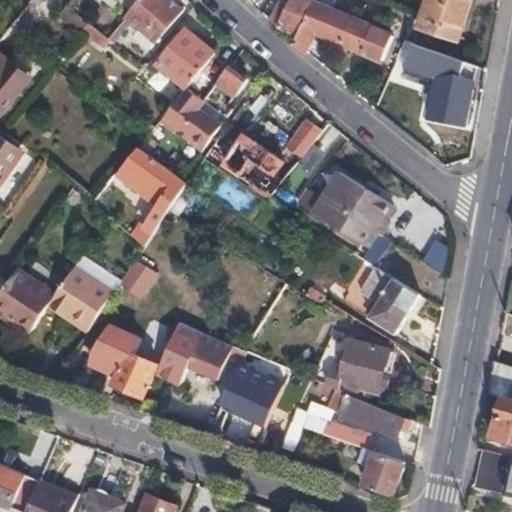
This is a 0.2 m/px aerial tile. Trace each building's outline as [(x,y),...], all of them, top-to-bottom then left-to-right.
[(121,0),(135,11),(143,0),(121,0)] [(143,0),(135,11),(130,17),(158,41),(183,11),(170,0),(143,0)] [(283,1),(273,21),(301,35),(314,6),(317,0),(296,0),(294,5),(283,1)] [(429,0),(421,27),(458,39),(470,0),(429,0)] [(301,35),(297,43),(308,53),(313,41),(317,42),(319,36),(382,61),(391,39),(314,6),(301,35)] [(161,67),(188,89),(201,72),(216,54),(188,33),(179,44),(173,40),(158,60),(163,64),(161,67)] [(466,129),(478,67),(416,44),(407,69),(438,81),(431,121),(466,129)] [(0,60),(0,120),(28,84),(0,60)] [(249,81),(232,67),(219,84),(237,97),(249,81)] [(188,89),(162,121),(203,155),(222,130),(197,111),(204,102),(188,89)] [(205,102),(228,120),(234,112),(220,102),(222,99),(213,92),(205,102)] [(290,149),(303,158),(320,137),(308,127),(290,149)] [(214,149),(206,161),(221,171),(225,166),(274,196),(290,176),(295,169),(257,143),(247,136),(231,160),(214,149)] [(0,182),(3,178),(20,152),(0,139),(0,182)] [(141,149),(119,176),(159,206),(136,238),(147,248),(171,212),(189,185),(184,181),(141,149)] [(338,168),(321,196),(328,200),(373,229),(380,234),(389,219),(383,215),(391,202),(338,168)] [(328,200),(321,196),(311,189),(301,204),(375,252),(368,263),(378,269),(396,244),(385,237),(380,234),(373,229),(328,200)] [(447,270),(453,246),(433,241),(427,265),(447,270)] [(108,243),(97,259),(110,267),(121,252),(108,243)] [(139,261),(122,285),(143,298),(160,274),(139,261)] [(21,321),(34,330),(58,296),(20,269),(0,299),(0,304),(12,313),(9,317),(19,324),(21,321)] [(397,332),(420,295),(378,269),(362,293),(380,304),(372,317),(397,332)] [(94,312),(101,317),(116,294),(84,273),(59,310),(70,317),(75,311),(88,319),(94,312)] [(0,304),(0,310),(9,317),(12,313),(0,304)] [(83,319),(94,327),(99,319),(101,317),(94,312),(88,319),(75,311),(70,317),(79,324),(83,319)] [(150,337),(172,347),(183,323),(160,314),(150,337)] [(262,356),(183,323),(172,347),(160,376),(183,386),(191,368),(222,381),(233,357),(244,362),(225,405),(252,417),(259,402),(248,397),(265,358),(262,356)] [(121,375),(116,386),(146,398),(159,367),(131,355),(139,338),(116,328),(98,365),(121,375)] [(343,370),(338,389),(350,394),(351,392),(356,393),(358,391),(380,396),(391,351),(352,341),(343,370)] [(511,367),(495,362),(489,394),(504,397),(493,439),(511,444),(511,367)] [(335,367),(329,385),(338,389),(343,370),(335,367)] [(350,394),(338,389),(330,409),(341,413),(350,394)] [(399,437),(407,419),(350,394),(341,413),(399,437)] [(331,422),(326,437),(365,450),(366,450),(371,436),(331,422)] [(396,496),(408,463),(366,450),(365,450),(360,464),(372,468),(366,486),(396,496)] [(510,456),(484,451),(477,487),(511,494),(511,460),(510,460),(510,456)] [(27,511),(40,481),(0,464),(0,511),(27,511)] [(27,511),(74,511),(80,499),(40,481),(27,511)] [(86,511),(124,511),(127,506),(95,493),(86,511)] [(175,511),(176,511),(148,499),(142,511),(175,511)]
